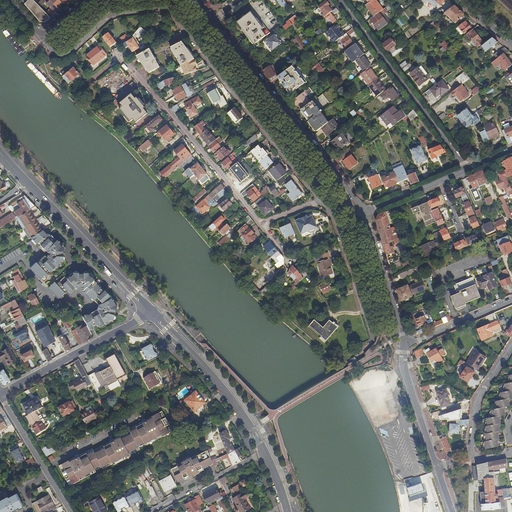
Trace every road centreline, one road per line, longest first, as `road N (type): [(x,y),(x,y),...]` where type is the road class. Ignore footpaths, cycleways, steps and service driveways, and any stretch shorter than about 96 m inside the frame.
road 1 (residential): [(95,78),(119,58),(262,224)]
road 2 (residential): [(169,8),(320,197)]
road 3 (tertiary): [(0,152),(150,312)]
road 4 (residential): [(339,0),(467,168)]
road 5 (residential): [(340,181),(214,21)]
road 6 (tertiary): [(150,312),(216,381),(264,451)]
road 7 (residential): [(0,393),(150,312)]
road 8 (residential): [(403,346),(365,212)]
road 9 (residential): [(70,511),(0,393)]
road 10 (residential): [(149,511),(264,451)]
road 11 (residential): [(436,467),(403,369),(403,346)]
road 12 (residential): [(320,197),(365,315)]
road 13 (residential): [(511,346),(479,397),(467,457)]
